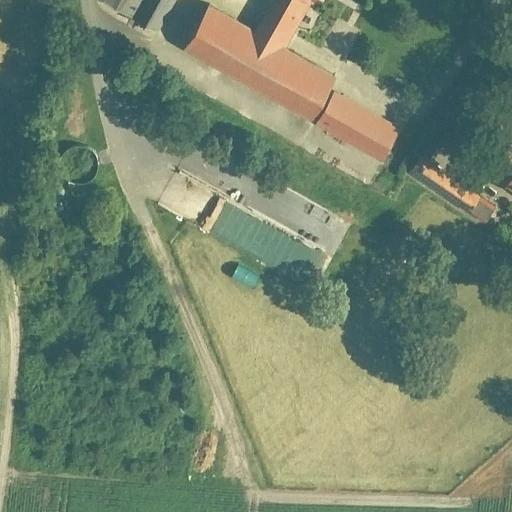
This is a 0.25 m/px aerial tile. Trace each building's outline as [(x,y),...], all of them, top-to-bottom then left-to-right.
[(100,0),(156,32),(174,0),(100,0)] [(206,0),(183,41),(317,115),(339,74),(276,39),(297,0),(253,0),(244,18),(211,0),(206,0)] [(310,124),(302,154),(350,166),(357,136),(310,124)] [(511,135),(493,164),(511,177),(511,135)] [(399,166),(475,217),(490,194),(414,143),(399,166)]
